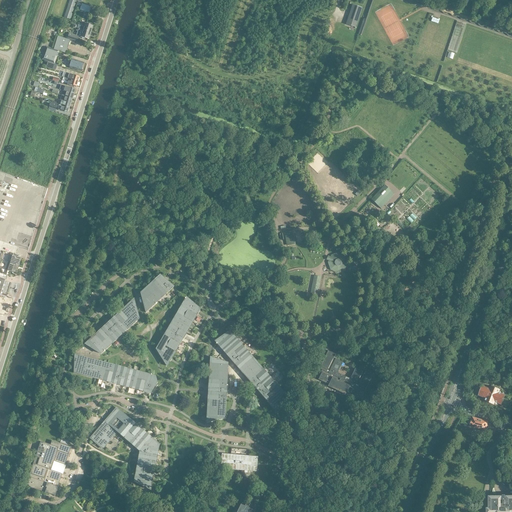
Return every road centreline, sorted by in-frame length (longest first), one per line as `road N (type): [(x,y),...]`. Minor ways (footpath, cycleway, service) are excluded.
road 1 (tertiary): [(0,369),(116,0)]
road 2 (primary): [(449,401),(511,242)]
